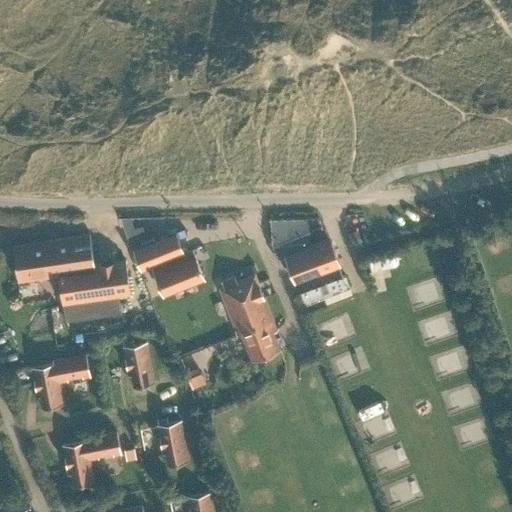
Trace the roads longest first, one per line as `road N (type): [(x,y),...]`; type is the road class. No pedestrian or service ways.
road 1 (unclassified): [(0,203),(368,198)]
road 2 (unknown): [(251,201),(268,265),(285,294),(289,364)]
road 3 (track): [(368,198),(511,174)]
